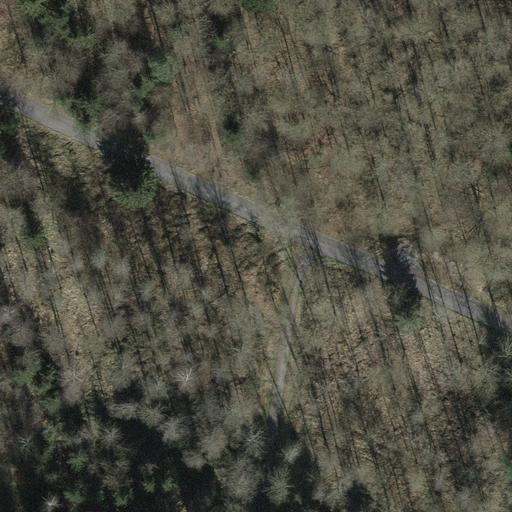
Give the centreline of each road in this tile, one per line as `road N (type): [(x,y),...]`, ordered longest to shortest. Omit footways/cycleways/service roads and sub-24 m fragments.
road 1 (track): [(312,237),(0,90)]
road 2 (track): [(312,237),(262,511)]
road 3 (track): [(511,327),(312,237)]
